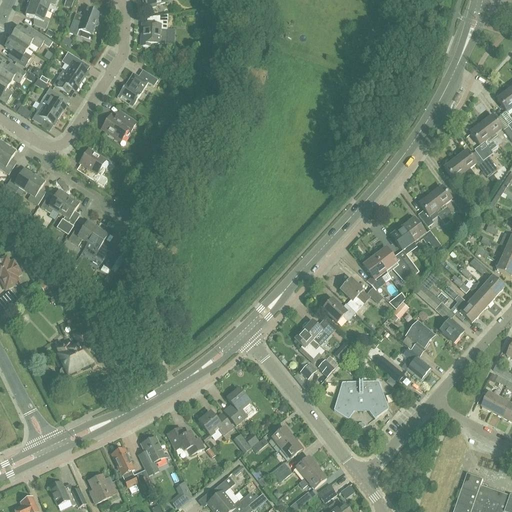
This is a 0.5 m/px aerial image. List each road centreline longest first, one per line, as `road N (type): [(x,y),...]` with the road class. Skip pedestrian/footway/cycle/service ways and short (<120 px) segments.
road 1 (secondary): [(244,336),(409,148),(462,57),(481,0)]
road 2 (secondary): [(47,454),(133,412),(244,336)]
road 3 (residential): [(362,478),(244,336)]
road 4 (residential): [(49,150),(68,142),(124,54),(120,0)]
